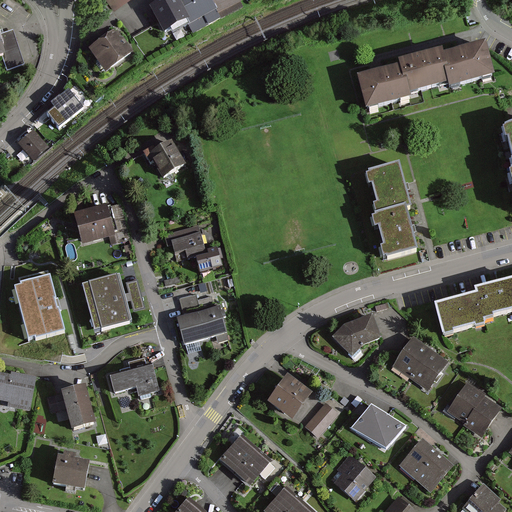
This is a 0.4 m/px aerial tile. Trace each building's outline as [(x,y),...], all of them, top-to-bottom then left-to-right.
[(242,0),(167,0),(151,8),(165,34),(181,26),(183,30),(191,26),(196,35),(223,21),(220,15),(244,2),(242,0)] [(25,66),(14,31),(0,35),(0,61),(4,60),(8,72),(25,66)] [(106,73),(134,55),(118,31),(90,50),(106,73)] [(495,76),(486,42),(462,49),(443,54),(451,83),(452,87),(495,76)] [(420,56),(401,61),(402,65),(410,93),(451,83),(443,54),(442,50),(420,56)] [(381,71),(357,77),(366,110),(411,98),(410,93),(402,65),(381,71)] [(48,116),(59,130),(83,111),(68,92),(50,107),(54,112),(48,116)] [(49,138),(42,130),(36,135),(35,133),(19,146),(34,163),(49,149),(44,143),(49,138)] [(511,130),(503,133),(511,164),(511,130)] [(148,161),(150,160),(165,182),(188,166),(173,143),(157,154),(154,149),(145,156),(148,161)] [(400,163),(368,172),(379,215),(407,208),(411,207),(400,163)] [(116,239),(108,207),(74,216),(83,248),(116,239)] [(379,215),(374,217),(386,259),(418,251),(407,208),(379,215)] [(200,271),(223,265),(217,246),(205,249),(199,228),(171,235),(176,256),(187,253),(189,260),(197,258),(200,271)] [(120,275),(83,285),(95,332),(132,322),(120,275)] [(36,338),(36,340),(64,332),(49,277),(21,285),(22,287),(15,289),(29,340),(36,338)] [(164,281),(165,286),(180,282),(179,277),(164,281)] [(138,280),(128,283),(135,311),(145,308),(138,280)] [(511,284),(477,293),(478,298),(485,325),(495,322),(495,319),(511,314),(511,284)] [(198,302),(196,296),(180,300),(184,315),(200,310),(200,308),(213,304),(212,298),(198,302)] [(485,325),(478,298),(436,309),(445,341),(455,338),(454,334),(477,328),(478,331),(486,329),(485,325)] [(220,308),(177,319),(184,345),(216,337),(218,344),(229,341),(220,308)] [(353,360),(364,347),(382,341),(373,317),(345,327),(333,339),(353,360)] [(451,364),(414,339),(395,368),(431,393),(451,364)] [(130,370),(120,372),(121,375),(109,378),(114,396),(138,390),(140,398),(160,392),(157,384),(158,384),(153,366),(147,368),(145,360),(129,365),(130,370)] [(30,413),(36,379),(12,375),(11,378),(0,376),(0,403),(6,404),(5,408),(30,413)] [(313,394),(288,375),(267,402),(293,421),(313,394)] [(488,398),(470,385),(449,413),(467,426),(488,398)] [(96,427),(86,390),(49,400),(53,414),(65,411),(71,434),(96,427)] [(483,439),(503,412),(487,400),(467,427),(483,439)] [(318,439),(339,415),(326,404),(305,428),(318,439)] [(407,427),(372,406),(351,430),(386,450),(407,427)] [(258,449),(242,436),(220,462),(235,475),(258,449)] [(455,468),(424,441),(401,468),(431,495),(455,468)] [(273,462),(258,449),(235,475),(250,488),(273,462)] [(53,490),(85,495),(90,466),(73,463),(74,458),(64,457),(63,462),(58,461),(53,490)] [(356,502),(376,479),(349,457),(329,480),(356,502)] [(464,511),(506,511),(507,511),(498,504),(501,501),(484,486),(463,511),(464,511)] [(291,511),(301,500),(286,488),(266,511),(291,511)] [(414,511),(398,498),(385,511),(414,511)] [(315,511),(316,511),(301,500),(291,511),(315,511)] [(198,511),(187,502),(177,511),(198,511)]
